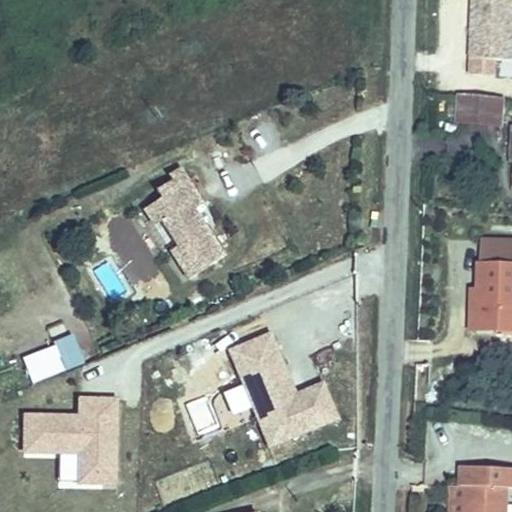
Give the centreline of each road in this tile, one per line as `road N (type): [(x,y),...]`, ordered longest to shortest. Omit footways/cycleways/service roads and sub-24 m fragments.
road 1 (tertiary): [(403,0),(381,511)]
road 2 (unknown): [(397,121),(267,175),(229,149),(208,152),(78,212),(51,244),(48,271),(58,294)]
